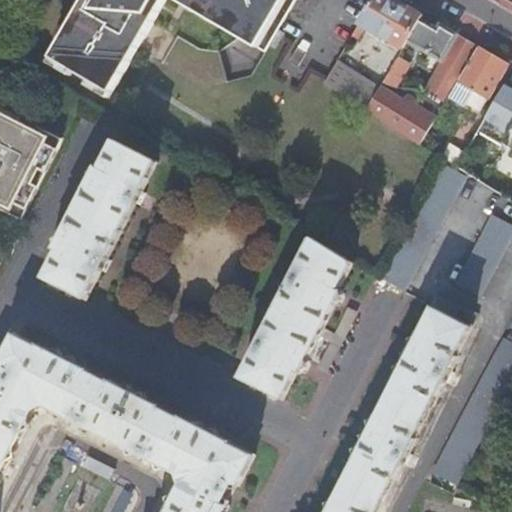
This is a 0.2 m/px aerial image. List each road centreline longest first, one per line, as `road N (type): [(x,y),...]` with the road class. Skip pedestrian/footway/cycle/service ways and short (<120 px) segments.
road 1 (unknown): [(6,296),(329,455)]
road 2 (unknown): [(329,455),(476,192)]
road 3 (residential): [(498,320),(400,511)]
